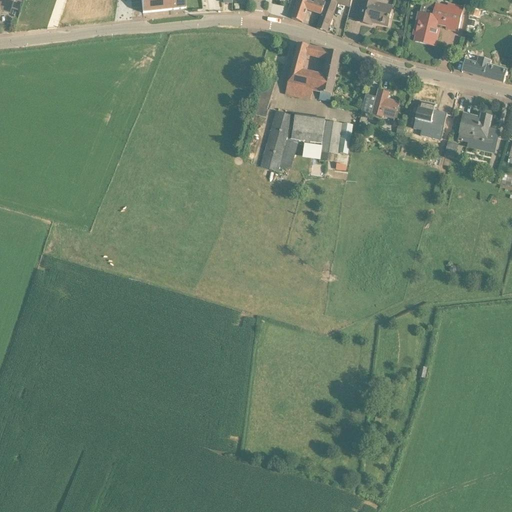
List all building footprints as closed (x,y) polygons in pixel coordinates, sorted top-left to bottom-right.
[(0,0),(0,11),(10,14),(14,0),(0,0)] [(141,0),(143,14),(185,10),(184,0),(141,0)] [(321,16),(326,0),(297,0),(298,0),(292,20),(302,24),(307,11),(321,16)] [(326,33),(337,3),(350,8),(352,0),(327,0),(317,30),(326,33)] [(388,27),(392,11),(377,7),(377,4),(361,0),(360,0),(355,22),(372,27),(373,23),(388,27)] [(447,7),(437,5),(435,3),(434,1),(431,0),(430,0),(428,0),(427,0),(425,2),(423,3),(422,6),(420,15),(419,15),(414,35),(417,36),(415,43),(435,47),(439,31),(433,30),(434,23),(448,26),(447,30),(458,32),(461,21),(464,9),(448,5),(447,7)] [(480,12),(471,10),(469,18),(478,20),(480,12)] [(475,21),(469,20),(467,27),(474,28),(475,21)] [(309,98),(311,89),(320,90),(319,97),(329,100),(340,55),(299,45),(290,82),(306,86),(303,97),(309,98)] [(489,68),(490,62),(480,59),(478,66),(465,63),(462,72),(504,84),(507,73),(489,68)] [(267,111),(277,81),(263,76),(255,103),(255,107),(267,111)] [(395,121),(400,103),(388,100),(390,94),(378,91),(371,116),(383,119),(383,117),(395,121)] [(439,117),(433,116),(436,105),(420,102),(416,121),(431,125),(430,126),(437,128),(438,124),(445,125),(448,111),(441,109),(439,117)] [(280,169),(287,139),(294,118),(277,113),(261,167),(261,169),(278,174),(280,169)] [(471,117),(464,116),(460,134),(473,137),(471,147),(493,152),(496,134),(489,132),(492,118),(481,116),(481,119),(471,117)] [(296,119),(293,141),(322,145),(321,153),(338,156),(338,154),(348,155),(353,126),(296,119)] [(364,135),(366,126),(359,124),(357,133),(364,135)] [(455,157),(458,145),(447,143),(444,154),(455,157)] [(347,159),(338,158),(336,168),(345,170),(347,159)] [(511,176),(502,176),(502,185),(511,185),(511,176)] [(425,379),(427,369),(420,368),(418,378),(425,379)]
